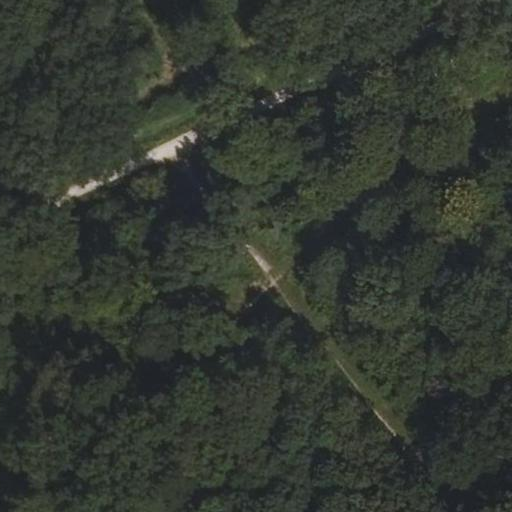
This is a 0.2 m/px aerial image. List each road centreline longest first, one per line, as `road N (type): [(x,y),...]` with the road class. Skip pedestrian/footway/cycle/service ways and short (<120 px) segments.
road 1 (track): [(0,227),(511,0)]
road 2 (track): [(466,511),(171,151)]
